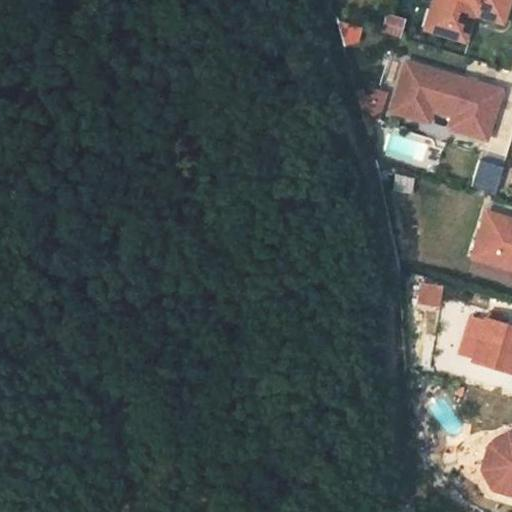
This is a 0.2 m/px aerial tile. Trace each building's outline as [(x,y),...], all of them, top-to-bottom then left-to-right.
[(447,0),(450,1),(441,34),(466,41),(473,14),(503,23),(509,0),(447,0)] [(385,11),(379,32),(400,37),(405,17),(385,11)] [(403,61),(388,110),(416,118),(420,106),(430,110),(450,116),(461,119),(457,131),(485,139),(499,90),(403,61)] [(427,122),(430,110),(420,106),(416,118),(427,122)] [(457,131),(461,119),(450,116),(447,127),(457,131)] [(424,163),(428,138),(398,132),(393,158),(424,163)] [(479,158),(471,185),(494,193),(502,165),(479,158)] [(472,257),(511,269),(511,219),(485,211),(472,257)] [(418,281),(415,304),(440,307),(442,284),(418,281)] [(511,325),(484,317),(471,360),(511,372),(511,369),(511,325)] [(511,441),(511,434),(508,433),(489,444),(482,468),(492,487),(511,493),(511,486),(497,482),(489,467),(495,449),(509,441),(511,441)] [(495,449),(489,467),(497,482),(511,486),(511,441),(509,441),(495,449)]
